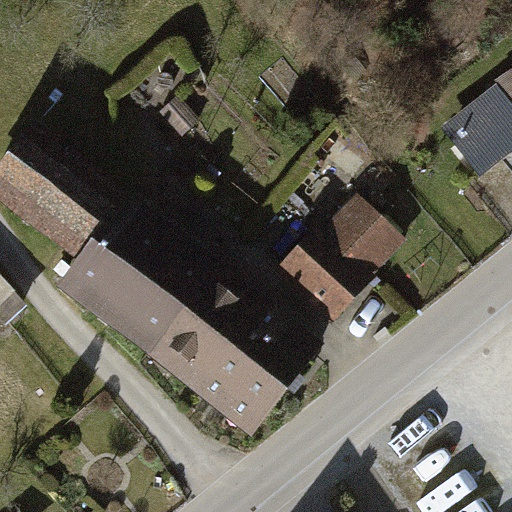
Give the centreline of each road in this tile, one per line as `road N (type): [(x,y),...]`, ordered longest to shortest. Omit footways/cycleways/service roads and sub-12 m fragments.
road 1 (unclassified): [(228,511),(511,275)]
road 2 (track): [(236,505),(55,310),(0,238)]
